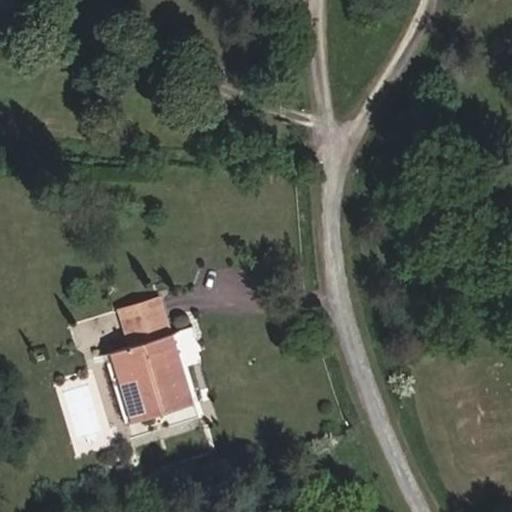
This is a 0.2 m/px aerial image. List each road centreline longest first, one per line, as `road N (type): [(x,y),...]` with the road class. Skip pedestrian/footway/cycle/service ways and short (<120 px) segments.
road 1 (residential): [(424,511),(348,338),(334,210)]
road 2 (residential): [(334,210),(327,0)]
road 3 (residential): [(446,0),(365,139)]
